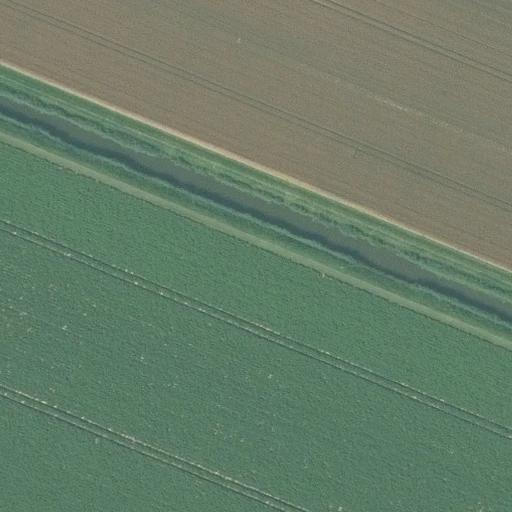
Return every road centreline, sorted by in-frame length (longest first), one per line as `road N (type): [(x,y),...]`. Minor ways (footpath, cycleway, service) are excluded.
road 1 (track): [(511,279),(0,68)]
road 2 (track): [(0,136),(511,346)]
